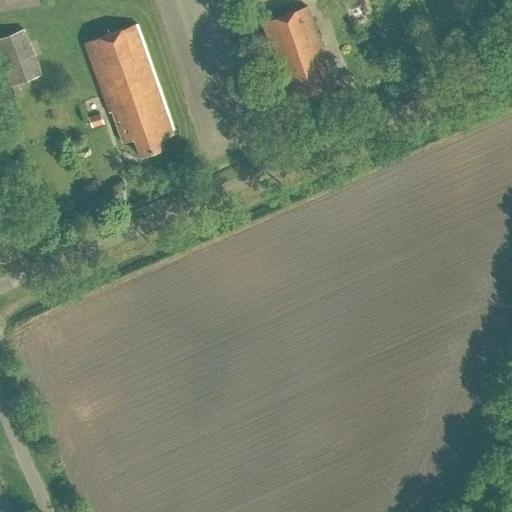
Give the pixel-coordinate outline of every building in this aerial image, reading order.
[(366,0),(341,0),(344,10),(367,3),(366,0)] [(329,77),(330,73),(307,7),(263,22),(291,101),(333,86),(329,77)] [(136,22),(85,41),(110,111),(112,111),(113,112),(124,142),(134,138),(141,155),(164,147),(160,138),(176,132),(136,22)] [(0,36),(0,64),(9,86),(42,74),(24,28),(0,36)] [(105,122),(101,112),(89,116),(92,126),(105,122)]
